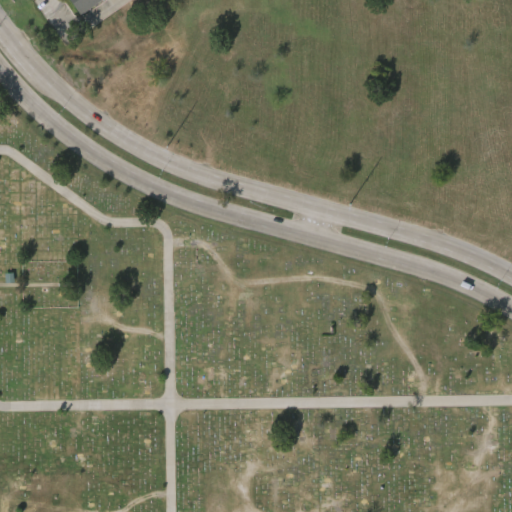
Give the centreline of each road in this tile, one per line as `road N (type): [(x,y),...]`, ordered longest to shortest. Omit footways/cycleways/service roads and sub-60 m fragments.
road 1 (secondary): [(0,71),(54,129),(142,183),(434,273),(511,309)]
road 2 (secondary): [(511,275),(437,243),(172,164),(105,127),(37,70)]
